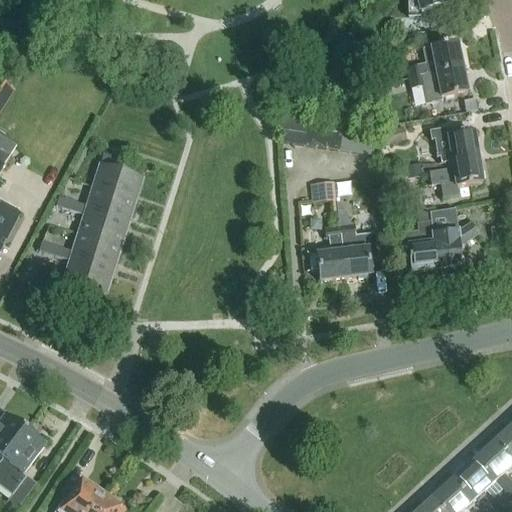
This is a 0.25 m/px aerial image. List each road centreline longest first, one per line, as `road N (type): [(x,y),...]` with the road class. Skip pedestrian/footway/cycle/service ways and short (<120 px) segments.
road 1 (tertiary): [(217,480),(310,380),(511,333)]
road 2 (tertiary): [(217,480),(104,404),(0,348)]
